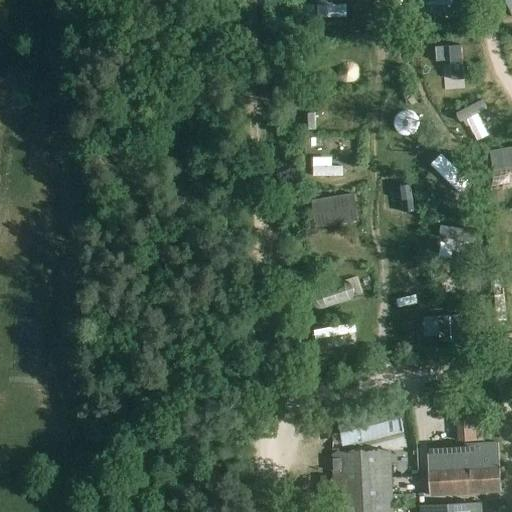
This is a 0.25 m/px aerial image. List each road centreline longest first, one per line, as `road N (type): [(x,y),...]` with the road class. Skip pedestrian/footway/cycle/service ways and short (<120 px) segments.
road 1 (track): [(269,393),(257,0)]
road 2 (track): [(383,375),(373,156),(384,60)]
